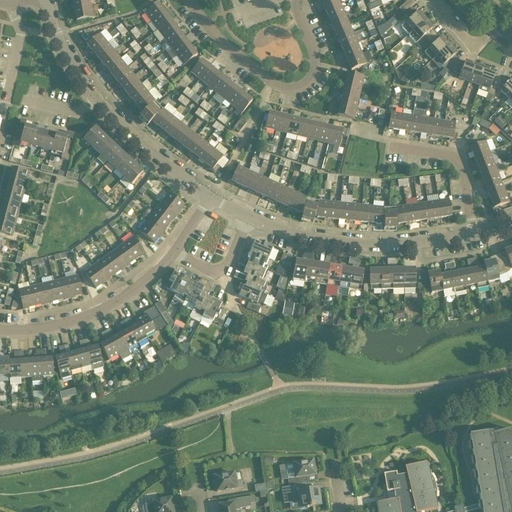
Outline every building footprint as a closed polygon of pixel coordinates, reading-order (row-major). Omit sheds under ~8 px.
[(72,11),(91,7),(89,0),(71,0),(73,7),(71,7),(72,11)] [(325,11),(340,4),(338,0),(317,0),(320,5),(322,5),(325,11)] [(382,7),(379,0),(366,0),(369,5),(367,6),(370,12),(382,7)] [(408,0),(402,6),(407,10),(415,3),(412,0),(408,0)] [(151,22),(166,11),(163,8),(162,9),(157,3),(144,13),(151,22)] [(340,4),(325,11),(328,18),(326,18),(327,22),(344,14),(340,4)] [(407,10),(402,6),(398,9),(403,14),(407,10)] [(91,7),(72,11),(73,15),(75,14),(76,21),(93,18),(91,7)] [(401,27),(408,36),(426,20),(419,11),(416,13),(412,9),(404,16),(408,21),(401,27)] [(157,31),(171,21),(166,15),(168,14),(166,11),(151,22),(157,31)] [(344,14),(327,22),(329,25),(331,24),(334,31),(349,24),(344,14)] [(388,21),(393,26),(397,23),(392,18),(388,21)] [(408,36),(415,44),(423,37),(427,42),(435,35),(431,30),(434,28),(426,20),(408,36)] [(164,39),(179,28),(176,25),(175,26),(171,21),(157,31),(164,39)] [(393,26),(388,21),(385,25),(389,30),(393,26)] [(353,34),(349,24),(334,31),(336,37),(334,38),(336,42),(359,32),(359,31),(353,34)] [(92,55),(112,39),(119,33),(124,29),(121,25),(116,29),(109,35),(105,31),(100,35),(100,34),(86,45),(91,51),(89,52),(92,55)] [(373,26),(367,28),(371,39),(377,36),(373,26)] [(170,48),(184,38),(179,33),(181,31),(179,28),(164,39),(170,48)] [(360,35),(359,32),(336,42),(338,45),(339,44),(342,51),(362,42),(359,36),(360,35)] [(391,42),(387,34),(381,37),(385,45),(391,42)] [(435,35),(427,42),(422,46),(426,51),(428,49),(429,50),(425,54),(431,61),(436,57),(449,46),(442,37),(439,39),(435,35)] [(177,57),(192,46),(189,43),(188,44),(184,38),(170,48),(177,57)] [(119,47),(112,39),(92,55),(94,58),(96,57),(100,62),(114,51),(119,47)] [(362,42),(342,51),(345,57),(343,58),(345,61),(362,54),(358,44),(362,42)] [(137,46),(132,50),(136,54),(140,50),(137,46)] [(192,46),(177,57),(183,66),(197,56),(192,50),(194,49),(192,46)] [(450,68),(458,60),(454,56),(457,54),(449,46),(436,57),(443,66),(446,63),(450,68)] [(120,59),(114,51),(100,62),(105,68),(103,69),(105,72),(120,59)] [(362,54),(345,61),(346,65),(348,64),(351,71),(366,64),(362,54)] [(146,67),(151,62),(148,58),(143,63),(146,67)] [(127,68),(120,59),(105,72),(108,75),(109,73),(114,79),(127,68)] [(199,80),(211,65),(208,63),(207,65),(201,60),(190,73),(199,80)] [(469,82),(475,65),(465,62),(464,65),(462,64),(458,60),(450,68),(454,73),(460,75),(458,78),(469,82)] [(211,65),(199,80),(208,87),(218,74),(213,69),(214,68),(211,65)] [(479,86),(485,69),(475,65),(469,82),(479,86)] [(119,89),(134,76),(127,68),(114,79),(118,84),(117,86),(119,89)] [(485,69),(479,86),(477,91),(493,96),(496,88),(500,78),(495,76),(496,73),(485,69)] [(343,84),(361,88),(364,77),(348,73),(346,80),(344,80),(343,84)] [(218,74),(208,87),(216,93),(228,79),(225,77),(223,78),(218,74)] [(160,84),(165,80),(161,75),(156,80),(160,84)] [(128,96),(141,85),(134,76),(119,89),(121,92),(123,90),(128,96)] [(404,86),(408,82),(404,77),(400,81),(404,86)] [(508,99),(511,94),(511,78),(510,81),(507,78),(505,80),(500,78),(496,88),(501,90),(500,91),(508,99)] [(228,79),(216,93),(224,100),(235,87),(229,83),(231,81),(228,79)] [(361,88),(343,84),(342,87),(344,88),(342,95),(359,99),(361,88)] [(133,105),(148,93),(141,85),(128,96),(132,101),(130,103),(133,105)] [(235,87),(224,100),(233,107),(244,93),(241,90),(240,92),(235,87)] [(416,91),(415,97),(426,99),(427,93),(416,91)] [(152,105),(155,102),(148,93),(133,105),(135,108),(137,107),(142,113),(142,112),(143,113),(152,105)] [(244,93),(233,107),(241,114),(252,101),(246,97),(247,95),(244,93)] [(427,93),(426,99),(437,101),(438,95),(427,93)] [(359,99),(342,95),(341,101),(339,101),(338,105),(356,109),(359,99)] [(203,109),(207,105),(198,98),(195,103),(203,109)] [(185,99),(181,104),(185,107),(189,102),(185,99)] [(160,113),(152,105),(143,113),(139,117),(148,125),(151,122),(160,113)] [(356,109),(338,105),(337,108),(339,109),(337,116),(353,120),(356,109)] [(172,116),(163,109),(160,113),(151,122),(152,123),(158,128),(157,129),(160,132),(172,116)] [(275,131),(280,113),(276,112),(276,114),(269,112),(265,129),(275,131)] [(280,113),(275,131),(286,134),(290,118),(283,116),(284,114),(280,113)] [(381,127),(384,116),(378,114),(378,115),(370,113),(368,119),(374,120),(377,119),(377,118),(379,119),(378,126),(381,127)] [(399,131),(401,115),(390,113),(389,123),(385,123),(384,131),(392,132),(392,130),(399,131)] [(401,115),(399,131),(406,132),(405,134),(409,135),(412,116),(401,115)] [(180,123),(172,116),(160,132),(163,134),(164,132),(169,137),(180,123)] [(412,116),(409,135),(413,135),(413,133),(420,134),(423,118),(412,116)] [(290,118),(286,134),(296,136),(301,118),(297,117),(297,119),(290,118)] [(482,120),(474,117),(471,126),(475,127),(482,120)] [(301,118),(296,136),(307,139),(311,123),(304,121),(305,119),(301,118)] [(423,118),(420,134),(427,136),(427,138),(430,138),(433,120),(423,118)] [(498,126),(502,121),(498,118),(494,122),(498,126)] [(238,133),(247,123),(241,119),(233,129),(238,133)] [(18,148),(20,143),(30,146),(35,130),(24,127),(26,122),(20,120),(18,126),(23,128),(23,130),(17,128),(11,146),(18,148)] [(441,138),(444,121),(433,120),(430,138),(434,139),(435,137),(441,138)] [(479,125),(483,128),(487,130),(490,125),(482,120),(479,125)] [(444,121),(441,138),(448,139),(448,141),(456,142),(457,135),(453,134),(455,123),(444,121)] [(502,121),(498,126),(501,129),(506,125),(502,121)] [(189,130),(180,123),(169,137),(175,141),(174,143),(177,145),(189,130)] [(212,135),(220,126),(216,123),(210,130),(211,133),(212,135)] [(311,123),(307,139),(317,142),(322,123),(318,123),(318,124),(311,123)] [(322,123),(317,142),(328,144),(332,128),(325,126),(326,124),(322,123)] [(220,126),(212,135),(213,135),(216,130),(220,133),(223,128),(220,126)] [(91,148),(103,135),(95,128),(83,140),(91,148)] [(332,128),(328,144),(339,147),(341,136),(345,137),(347,130),(339,128),(339,130),(332,128)] [(35,130),(30,146),(41,149),(45,132),(35,130)] [(197,136),(189,130),(177,145),(180,147),(181,146),(187,150),(197,136)] [(45,132),(41,149),(51,152),(56,135),(45,132)] [(72,143),(65,142),(66,139),(71,141),(73,134),(67,133),(66,138),(56,135),(51,152),(61,154),(60,159),(67,161),(72,143)] [(256,148),(259,135),(252,134),(249,146),(256,148)] [(103,135),(91,148),(99,155),(111,143),(103,135)] [(206,143),(197,136),(187,150),(192,154),(191,156),(194,158),(206,143)] [(474,158),(489,152),(485,142),(475,145),(474,142),(466,145),(469,152),(471,152),(474,158)] [(111,143),(99,155),(107,162),(118,150),(111,143)] [(204,164),(214,150),(206,143),(194,158),(197,161),(198,159),(204,164)] [(118,150),(107,162),(115,170),(126,157),(118,150)] [(219,167),(217,165),(223,157),(214,150),(204,164),(209,168),(208,169),(214,174),(219,167)] [(489,152),(474,158),(476,165),(474,165),(476,169),(493,162),(489,152)] [(126,157),(115,170),(123,177),(134,165),(126,157)] [(493,162),(476,169),(477,172),(479,172),(482,178),(497,172),(493,162)] [(134,165),(123,177),(131,185),(143,173),(134,165)] [(241,187),(248,171),(238,166),(233,176),(230,174),(226,182),(234,186),(234,184),(241,187)] [(8,179),(25,184),(28,173),(11,168),(8,179)] [(248,171),(241,187),(247,190),(246,192),(250,193),(258,175),(248,171)] [(497,172),(482,178),(484,185),(482,186),(484,189),(501,182),(497,172)] [(258,175),(250,193),(253,195),(254,193),(260,196),(268,180),(258,175)] [(25,184),(8,179),(5,189),(22,194),(25,184)] [(266,201),(269,202),(278,184),(268,180),(260,196),(267,199),(266,201)] [(501,182),(484,189),(485,193),(487,192),(489,198),(505,192),(501,182)] [(278,184),(269,202),(273,204),(274,202),(280,205),(287,189),(284,187),(278,184)] [(22,194),(5,189),(3,200),(19,205),(22,194)] [(287,189),(280,205),(287,208),(286,210),(289,211),(297,193),(287,189)] [(505,192),(489,198),(492,205),(490,206),(493,213),(500,210),(499,207),(509,203),(505,192)] [(161,203),(177,215),(180,211),(184,205),(169,193),(161,203)] [(297,193),(289,211),(293,213),(294,211),(300,214),(303,214),(306,202),(308,198),(297,193)] [(19,205),(3,200),(0,208),(0,210),(16,215),(19,205)] [(438,201),(440,218),(447,217),(448,219),(453,219),(452,213),(451,213),(449,200),(438,201)] [(318,205),(314,217),(316,218),(324,219),(323,221),(327,222),(329,202),(318,201),(318,205)] [(427,203),(430,222),(434,222),(433,220),(440,218),(438,201),(427,203)] [(306,202),(303,214),(301,219),(313,222),(314,217),(318,205),(306,202)] [(329,202),(327,222),(331,222),(331,220),(338,221),(340,203),(329,202)] [(154,212),(169,224),(173,219),(174,220),(177,215),(161,203),(154,212)] [(340,203),(338,221),(345,221),(345,223),(349,224),(351,204),(340,203)] [(416,204),(419,222),(426,221),(426,223),(430,222),(427,203),(416,204)] [(351,204),(349,224),(353,224),(353,222),(360,223),(362,206),(351,204)] [(406,206),(409,225),(412,225),(412,223),(419,222),(416,204),(406,206)] [(362,206),(360,223),(367,224),(367,226),(371,226),(373,207),(362,206)] [(395,212),(395,224),(397,224),(397,225),(405,224),(405,226),(409,225),(406,206),(395,208),(395,212)] [(373,207),(371,226),(374,226),(374,224),(382,225),(383,225),(383,213),(384,208),(373,207)] [(16,215),(0,210),(0,221),(13,225),(16,215)] [(146,222),(162,234),(166,230),(165,230),(169,224),(154,212),(146,222)] [(395,224),(395,212),(383,213),(383,225),(384,230),(395,230),(395,224)] [(13,225),(0,221),(0,233),(10,236),(13,225)] [(162,234),(146,222),(138,232),(154,244),(158,238),(159,239),(162,234)] [(123,244),(134,260),(140,256),(140,257),(145,254),(133,237),(123,244)] [(250,252),(268,260),(273,249),(266,246),(267,244),(262,242),(260,246),(253,243),(250,252)] [(113,251),(125,268),(129,265),(129,264),(134,260),(123,244),(113,251)] [(495,261),(498,277),(502,275),(510,272),(510,270),(511,270),(511,269),(511,247),(504,251),(505,252),(494,257),(495,261)] [(103,259),(115,274),(120,270),(121,271),(125,268),(113,251),(103,259)] [(247,263),(266,271),(267,267),(266,266),(268,260),(250,252),(248,256),(250,257),(247,263)] [(289,269),(292,257),(287,255),(282,266),(289,269)] [(94,266),(106,282),(110,279),(109,278),(115,274),(103,259),(94,266)] [(304,282),(307,262),(295,260),(292,280),(304,282)] [(499,280),(498,277),(495,261),(483,263),(485,268),(487,282),(499,280)] [(307,262),(304,282),(315,284),(318,264),(307,262)] [(265,283),(262,281),(266,271),(247,263),(246,267),(239,264),(236,271),(243,274),(265,283)] [(488,287),(483,263),(484,267),(473,270),(477,289),(488,287)] [(316,289),(317,284),(326,286),(329,266),(318,264),(315,284),(314,293),(316,293),(317,289),(316,289)] [(106,282),(94,266),(84,273),(95,289),(101,285),(102,285),(106,282)] [(329,266),(326,286),(337,288),(341,268),(329,266)] [(341,268),(337,288),(349,289),(352,269),(341,268)] [(352,269),(349,289),(360,291),(363,271),(352,269)] [(380,270),(381,290),(392,290),(392,269),(380,270)] [(392,269),(392,290),(404,289),(404,285),(403,269),(392,269)] [(404,285),(404,289),(415,289),(415,284),(415,269),(403,269),(404,285)] [(371,290),(381,290),(380,270),(369,270),(369,286),(371,286),(371,290)] [(462,272),(466,291),(465,287),(476,285),(477,289),(473,270),(462,272)] [(175,294),(184,276),(182,275),(174,271),(169,282),(165,289),(175,294)] [(265,283),(243,274),(236,271),(233,278),(246,283),(244,287),(242,286),(261,294),(264,295),(266,289),(264,287),(265,283)] [(421,284),(421,290),(426,290),(430,290),(431,294),(442,291),(439,272),(428,274),(427,271),(421,271),(421,284)] [(444,296),(454,294),(451,274),(440,276),(439,271),(439,272),(442,291),(443,291),(444,296)] [(451,274),(454,294),(466,291),(462,272),(451,274)] [(65,279),(70,299),(75,298),(75,297),(82,295),(77,276),(65,279)] [(185,301),(194,283),(188,280),(189,278),(184,276),(175,294),(182,297),(183,295),(186,297),(184,301),(185,301)] [(194,283),(185,301),(195,306),(193,310),(204,287),(207,281),(201,278),(198,284),(194,283)] [(53,282),(58,301),(64,299),(65,300),(70,299),(65,279),(53,282)] [(207,281),(204,287),(193,310),(199,313),(200,311),(204,313),(202,317),(211,299),(207,297),(214,284),(207,281)] [(42,285),(47,305),(52,303),(51,302),(58,301),(53,282),(42,285)] [(30,288),(35,306),(41,305),(41,306),(47,305),(42,285),(30,288)] [(267,296),(264,295),(261,294),(242,286),(241,288),(241,289),(238,297),(249,301),(256,304),(257,303),(263,305),(267,296)] [(35,306),(30,288),(18,291),(23,310),(28,309),(28,308),(35,306)] [(284,291),(280,289),(279,289),(275,300),(282,303),(285,296),(283,295),(284,291)] [(211,299),(202,317),(215,323),(220,312),(216,310),(220,303),(211,299)] [(161,315),(166,311),(159,302),(154,305),(161,315)] [(260,308),(249,303),(246,309),(258,314),(260,308)] [(291,316),(294,306),(284,303),(281,314),(291,316)] [(320,316),(321,308),(311,306),(310,315),(320,316)] [(144,313),(145,316),(136,321),(147,339),(145,336),(154,331),(150,323),(155,320),(160,318),(154,307),(144,313)] [(223,323),(229,312),(222,308),(217,319),(223,323)] [(149,345),(146,340),(147,339),(136,321),(138,324),(128,329),(137,345),(138,344),(141,349),(149,345)] [(171,331),(175,337),(179,328),(174,326),(171,331)] [(128,329),(119,334),(128,350),(137,345),(128,329)] [(121,361),(131,356),(128,350),(119,334),(110,339),(121,361)] [(121,361),(110,339),(100,345),(108,360),(118,355),(121,361)] [(103,368),(102,363),(97,346),(86,349),(91,366),(93,371),(103,368)] [(76,352),(81,369),(91,366),(86,349),(76,352)] [(166,355),(163,350),(157,354),(160,359),(166,355)] [(65,355),(70,372),(81,369),(76,352),(65,355)] [(70,372),(65,355),(55,358),(59,375),(70,372)] [(0,376),(9,376),(9,379),(10,385),(8,358),(0,358),(0,376)] [(8,358),(10,385),(20,384),(20,378),(19,361),(9,361),(8,358)] [(52,358),(41,359),(42,382),(43,382),(42,377),(53,376),(52,358)] [(30,360),(31,378),(32,383),(42,382),(41,359),(30,360)] [(19,361),(20,378),(31,378),(30,360),(19,361)] [(389,501),(379,503),(379,507),(379,511),(468,511),(484,508),(484,511),(511,511),(511,430),(495,434),(495,432),(472,435),(478,474),(479,477),(483,503),(475,505),(464,508),(464,506),(455,508),(455,511),(451,511),(427,511),(438,509),(436,501),(436,498),(437,498),(437,494),(437,489),(436,485),(436,484),(434,479),(432,475),(431,474),(430,474),(429,470),(427,463),(406,468),(408,475),(398,476),(397,473),(385,475),(388,493),(395,492),(396,500),(389,501)] [(293,464),(285,465),(288,486),(289,486),(300,484),(307,483),(306,477),(315,475),(315,473),(316,472),(316,468),(314,467),(313,460),(293,464)] [(363,480),(361,471),(355,472),(356,481),(363,480)] [(235,482),(234,473),(231,474),(229,472),(225,473),(223,475),(214,477),(214,479),(212,481),(213,485),(215,487),(216,492),(243,488),(242,481),(235,482)] [(266,483),(266,484),(267,491),(274,490),(273,482),(266,483)] [(255,493),(267,491),(266,484),(254,486),(255,493)] [(285,488),(283,488),(283,489),(284,489),(285,495),(288,494),(290,502),(299,501),(299,502),(300,509),(320,505),(319,497),(320,497),(319,488),(313,489),(311,489),(302,491),(301,485),(285,488)] [(226,505),(219,506),(219,511),(240,511),(240,509),(250,507),(250,505),(255,504),(254,497),(225,501),(226,505)] [(153,502),(153,503),(145,505),(146,511),(173,511),(171,499),(153,502)]
